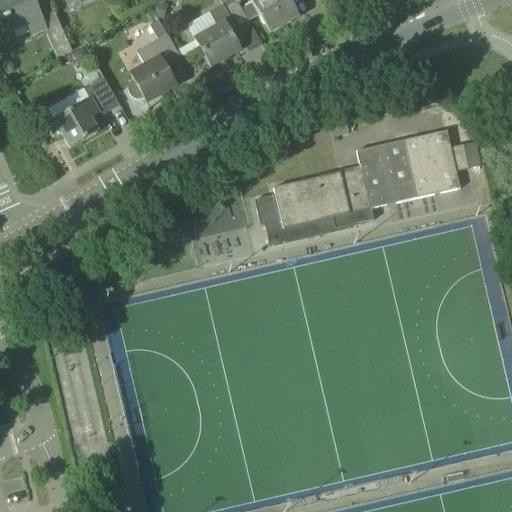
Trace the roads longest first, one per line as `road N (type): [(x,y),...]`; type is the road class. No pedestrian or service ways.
road 1 (tertiary): [(18,244),(387,41)]
road 2 (residential): [(0,444),(41,429),(0,338)]
